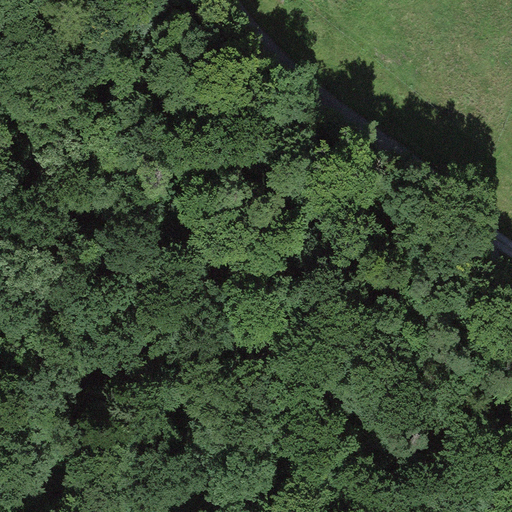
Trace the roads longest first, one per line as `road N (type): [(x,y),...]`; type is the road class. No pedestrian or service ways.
road 1 (unclassified): [(235,0),(409,199),(511,354)]
road 2 (track): [(0,337),(180,511)]
